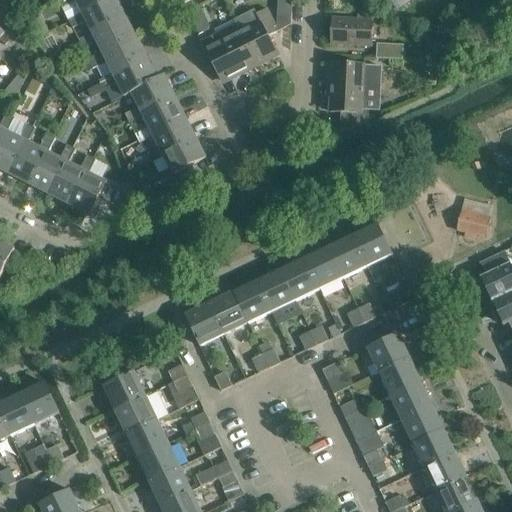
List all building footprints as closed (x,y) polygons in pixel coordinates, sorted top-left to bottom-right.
[(58,0),(62,8),(76,1),(82,13),(83,16),(113,0),(58,0)] [(94,36),(127,19),(117,0),(113,0),(83,16),(82,13),(68,20),(73,29),(86,22),(92,34),(94,36)] [(195,24),(205,19),(200,9),(190,14),(195,24)] [(254,11),(234,21),(258,67),(279,56),(269,37),(279,32),(267,9),(256,15),(254,11)] [(372,47),(374,12),(359,12),(358,20),(333,19),(332,45),(352,46),(372,47)] [(446,30),(444,33),(453,38),(461,25),(449,18),(442,28),(446,30)] [(104,56),(137,39),(127,19),(94,36),(92,34),(78,41),(83,49),(97,42),(103,54),(104,56)] [(234,21),(215,30),(217,35),(215,36),(215,35),(201,42),(219,78),(234,71),(237,77),(258,67),(234,21)] [(0,29),(0,61),(1,60),(0,59),(0,40),(6,46),(17,34),(10,28),(4,34),(0,29)] [(114,77),(147,60),(137,39),(104,56),(103,54),(89,61),(90,64),(93,70),(107,63),(113,74),(114,77)] [(377,45),(377,59),(403,61),(403,46),(377,45)] [(131,93),(158,80),(147,60),(114,77),(113,74),(99,81),(100,84),(103,90),(117,83),(125,98),(132,94),(131,93)] [(362,114),(364,87),(381,88),(382,67),(329,64),(328,85),(332,85),(330,113),(341,113),(340,135),(368,122),(368,114),(362,114)] [(44,84),(53,88),(56,81),(50,72),(44,84)] [(5,92),(5,93),(19,94),(23,85),(16,79),(5,92)] [(142,114),(175,97),(167,81),(160,84),(158,80),(131,93),(132,94),(139,108),(125,115),(129,123),(143,116),(142,114)] [(152,134),(185,117),(175,97),(142,114),(143,116),(149,128),(135,135),(140,144),(153,137),(152,134)] [(0,143),(13,118),(6,114),(0,127),(0,143)] [(162,154),(196,137),(185,117),(152,134),(153,137),(159,149),(145,156),(150,164),(153,162),(164,157),(162,154)] [(0,143),(0,170),(10,175),(34,128),(27,125),(20,139),(8,133),(15,119),(13,118),(0,143)] [(10,175),(30,185),(54,139),(47,135),(40,149),(28,143),(35,129),(34,128),(10,175)] [(170,169),(162,173),(169,187),(177,183),(174,176),(207,159),(196,137),(162,154),(164,157),(170,169)] [(54,139),(30,185),(50,196),(74,149),(68,146),(60,159),(49,153),(56,140),(54,139)] [(50,196),(71,206),(95,159),(88,156),(81,170),(69,164),(76,150),(74,149),(50,196)] [(96,160),(95,159),(71,206),(91,217),(108,184),(89,174),(96,160)] [(136,200),(130,185),(121,189),(128,204),(136,200)] [(144,201),(154,196),(149,187),(140,191),(144,201)] [(488,219),(464,213),(459,230),(484,236),(488,219)] [(353,236),(368,267),(392,255),(377,225),(353,236)] [(353,236),(329,248),(344,278),(368,267),(353,236)] [(0,242),(0,278),(15,250),(0,242)] [(344,278),(329,248),(305,259),(320,290),(344,278)] [(481,278),(493,302),(511,293),(511,268),(510,265),(504,253),(498,255),(480,263),(486,276),(481,278)] [(430,264),(433,259),(430,255),(425,254),(422,259),(424,264),(430,264)] [(281,271),(296,301),(320,290),(305,259),(281,271)] [(272,313),(296,301),(281,271),(258,282),(272,313)] [(258,282),(234,293),(248,324),(272,313),(258,282)] [(397,291),(403,306),(414,301),(407,286),(397,291)] [(225,335),(248,324),(234,293),(210,305),(225,335)] [(511,293),(493,302),(504,326),(509,324),(511,329),(511,293)] [(225,335),(210,305),(186,316),(200,347),(225,335)] [(368,305),(359,310),(365,324),(375,319),(368,305)] [(355,329),(365,324),(359,310),(349,314),(355,329)] [(321,327),(311,332),(318,346),(328,341),(321,327)] [(308,351),(318,346),(311,332),(301,337),(308,351)] [(368,349),(379,373),(410,359),(399,335),(368,349)] [(273,350),(263,355),(270,369),(280,364),(273,350)] [(253,360),(260,374),(270,369),(263,355),(253,360)] [(379,373),(391,397),(422,383),(410,359),(379,373)] [(342,374),(337,364),(322,371),(327,381),(342,374)] [(173,383),(187,376),(183,367),(169,374),(173,383)] [(115,411),(146,396),(134,372),(104,387),(115,411)] [(225,373),(215,378),(221,392),(232,387),(225,373)] [(187,376),(173,383),(167,386),(179,410),(199,401),(187,376)] [(20,395),(34,425),(59,414),(45,383),(20,395)] [(391,397),(402,421),(433,407),(422,383),(391,397)] [(20,395),(0,404),(0,414),(10,437),(34,425),(20,395)] [(115,411),(127,435),(157,420),(146,396),(115,411)] [(341,409),(345,419),(360,412),(355,402),(341,409)] [(402,421),(414,445),(444,430),(433,407),(402,421)] [(345,419),(357,443),(376,434),(369,420),(364,422),(360,412),(345,419)] [(0,414),(0,441),(10,437),(0,414)] [(196,430),(210,424),(206,414),(192,421),(196,430)] [(127,435),(138,458),(169,444),(157,420),(127,435)] [(201,441),(215,434),(210,424),(196,430),(201,441)] [(414,445),(425,469),(456,454),(444,430),(414,445)] [(357,443),(368,466),(382,460),(378,450),(382,448),(376,434),(357,443)] [(149,482),(180,467),(169,444),(138,458),(149,482)] [(25,454),(34,474),(53,465),(46,451),(47,451),(44,445),(25,454)] [(47,451),(46,451),(53,465),(64,460),(57,446),(47,451)] [(382,460),(390,456),(386,446),(378,450),(382,460)] [(425,469),(436,493),(467,478),(456,454),(425,469)] [(387,470),(382,460),(368,466),(373,477),(387,470)] [(197,477),(201,487),(219,478),(233,471),(229,462),(197,477)] [(149,482),(161,506),(191,491),(180,467),(149,482)] [(9,469),(0,473),(0,476),(5,488),(16,483),(9,469)] [(238,482),(233,471),(219,478),(224,489),(238,482)] [(436,493),(445,511),(457,511),(478,502),(467,478),(436,493)] [(80,511),(70,490),(40,505),(42,511),(80,511)] [(161,506),(163,511),(201,511),(191,491),(161,506)] [(386,504),(389,511),(395,511),(405,507),(400,497),(386,504)] [(483,511),(478,502),(457,511),(483,511)]
